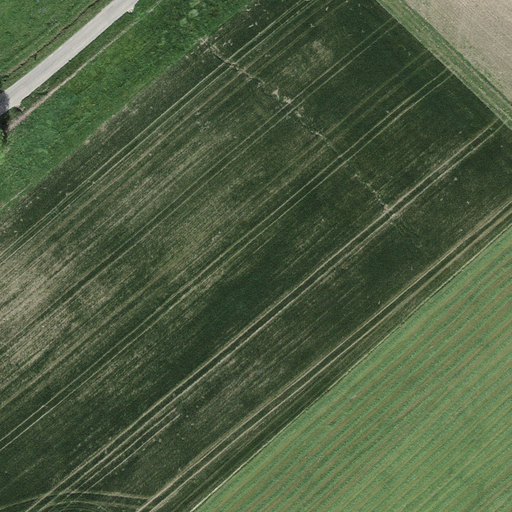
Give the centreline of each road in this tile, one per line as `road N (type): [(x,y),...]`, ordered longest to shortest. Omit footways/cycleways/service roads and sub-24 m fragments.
road 1 (track): [(388,0),(511,119)]
road 2 (unclassified): [(124,0),(0,101)]
